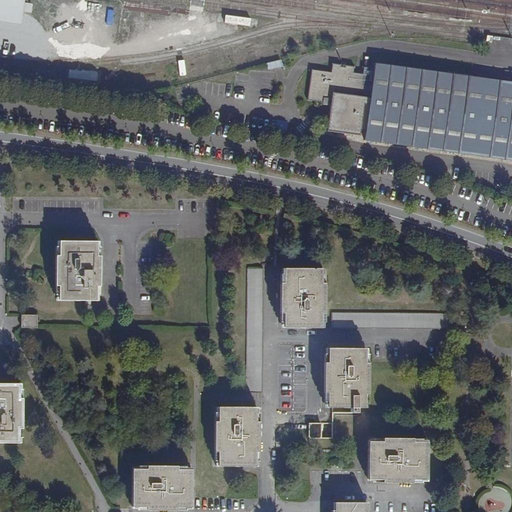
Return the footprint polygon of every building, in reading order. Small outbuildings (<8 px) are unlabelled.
[(24,0),(0,0),(0,8),(23,12),(24,0)] [(45,16),(76,21),(78,6),(47,1),(45,16)] [(23,12),(0,8),(0,22),(21,26),(23,12)] [(251,21),(225,18),(224,25),(251,28),(251,21)] [(279,59),(267,63),(268,69),(281,65),(279,59)] [(511,81),(374,63),(373,75),(353,72),(354,66),(332,63),(331,72),(311,69),(306,100),(323,102),(324,99),(331,100),(327,130),(360,135),(360,129),(365,130),(364,140),(511,160),(511,81)] [(96,242),(59,241),(59,256),(55,256),(55,285),(58,285),(58,300),(84,300),(84,305),(91,305),(91,300),(96,300),(96,286),(99,286),(100,256),(96,256),(96,242)] [(246,392),(261,393),(263,269),(248,268),(246,392)] [(321,269),(284,268),(284,283),(280,283),(280,313),(283,313),(283,327),(320,328),(321,313),(324,313),(325,283),(321,283),(321,269)] [(449,314),(332,313),(332,328),(449,329),(449,314)] [(25,327),(36,327),(36,315),(25,315),(25,327)] [(365,349),(327,348),(327,362),(324,362),(323,393),(327,393),(326,408),(351,408),(351,412),(357,413),(357,408),(364,408),(364,393),(368,393),(368,363),(365,363),(365,349)] [(0,442),(18,442),(18,428),(22,428),(21,398),(19,398),(19,384),(0,383),(0,442)] [(217,451),(217,466),(255,466),(255,451),(259,451),(259,421),(255,421),(255,406),(218,406),(217,421),(213,421),(213,451),(217,451)] [(320,423),(309,423),(309,438),(320,438),(320,423)] [(368,442),(368,479),(382,479),(382,483),(412,483),(412,480),(426,480),(426,442),(413,442),(413,439),(383,438),(383,442),(368,442)] [(133,469),(132,507),(146,507),(146,510),(177,511),(177,507),(191,507),(191,469),(177,469),(177,465),(147,465),(147,469),(133,469)] [(366,511),(367,502),(334,502),(333,511),(366,511)]
